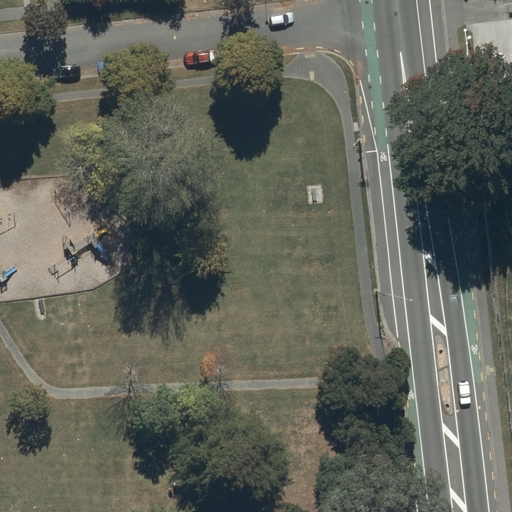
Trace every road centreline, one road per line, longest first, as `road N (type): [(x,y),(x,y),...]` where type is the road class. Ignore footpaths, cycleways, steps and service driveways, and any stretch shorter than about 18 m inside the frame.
road 1 (tertiary): [(461,511),(396,15)]
road 2 (residential): [(0,60),(396,15)]
